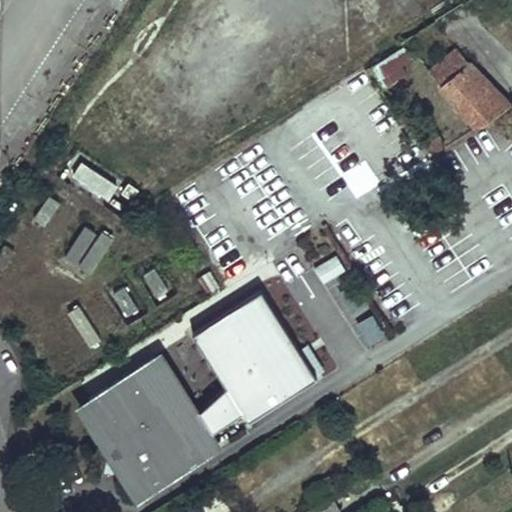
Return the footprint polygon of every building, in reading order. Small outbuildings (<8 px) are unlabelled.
[(412,59),(405,45),(366,67),(370,73),(375,70),(385,88),(398,81),(392,70),(412,59)] [(478,128),(511,105),(511,104),(457,46),(430,68),(445,84),(443,85),(478,128)] [(447,146),(438,134),(424,143),(433,155),(447,146)] [(80,159),(71,173),(108,197),(117,183),(80,159)] [(251,177),(188,214),(219,269),(283,232),(251,177)] [(48,193),(32,215),(44,223),(59,201),(48,193)] [(84,224),(63,255),(74,262),(96,231),(84,224)] [(101,228),(78,264),(89,271),(112,236),(101,228)] [(280,235),(263,245),(270,257),(287,247),(280,235)] [(3,242),(0,247),(0,266),(2,268),(15,250),(3,242)] [(313,267),(322,282),(344,270),(335,255),(313,267)] [(154,265),(142,272),(159,297),(165,293),(164,289),(167,287),(154,265)] [(123,284),(112,291),(127,313),(137,306),(123,284)] [(68,311),(88,346),(100,339),(79,305),(68,311)] [(149,490),(215,450),(160,357),(94,396),(149,490)] [(338,511),(342,510),(332,494),(303,511),(338,511)]
